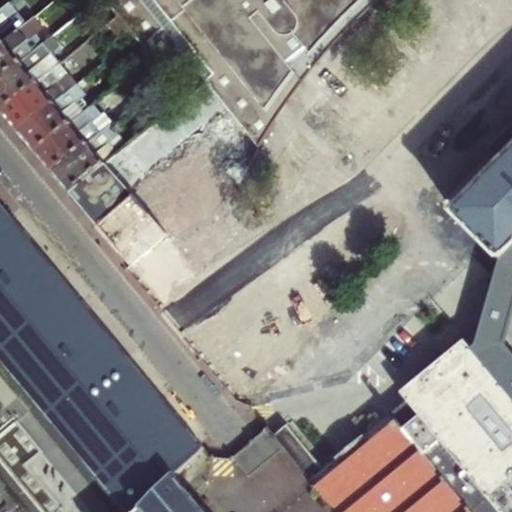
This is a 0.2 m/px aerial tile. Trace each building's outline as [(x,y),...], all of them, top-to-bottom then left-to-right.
[(0,47),(21,30),(12,19),(18,14),(15,10),(26,1),(24,0),(15,0),(0,12),(0,47)] [(286,106),(314,74),(337,44),(365,15),(380,0),(109,0),(121,14),(154,54),(170,73),(188,95),(120,151),(70,193),(84,212),(97,229),(234,113),(262,146),(286,106)] [(99,0),(115,19),(121,14),(109,0),(99,0)] [(38,16),(21,30),(0,47),(0,80),(38,49),(29,39),(37,33),(38,25),(42,21),(38,16)] [(40,40),(44,44),(51,38),(48,34),(40,40)] [(44,44),(38,49),(0,80),(0,109),(1,111),(52,70),(45,62),(54,54),(53,53),(62,46),(54,36),(51,38),(44,44)] [(79,48),(67,58),(76,68),(88,58),(79,48)] [(161,80),(170,73),(154,54),(146,61),(161,80)] [(62,62),(52,70),(1,111),(11,123),(19,132),(79,83),(62,62)] [(87,93),(79,83),(19,132),(28,143),(35,152),(85,111),(77,101),(87,93)] [(95,103),(85,111),(35,152),(45,164),(53,173),(102,131),(93,121),(103,113),(95,103)] [(112,123),(102,131),(53,173),(62,184),(70,193),(120,151),(111,141),(120,134),(112,123)] [(511,133),(492,154),(503,165),(454,214),(502,261),(511,251),(511,133)] [(141,511),(175,481),(206,452),(0,202),(0,364),(29,400),(61,439),(122,511),(141,511)] [(477,345),(473,349),(511,396),(511,346),(507,341),(511,320),(511,251),(502,261),(477,345)] [(332,511),(511,511),(511,396),(473,349),(465,339),(402,392),(410,402),(340,460),(302,414),(272,439),(332,511)] [(93,511),(44,452),(61,439),(29,400),(0,423),(0,459),(43,511),(93,511)] [(200,511),(175,481),(141,511),(122,511),(61,439),(44,452),(93,511),(200,511)]
